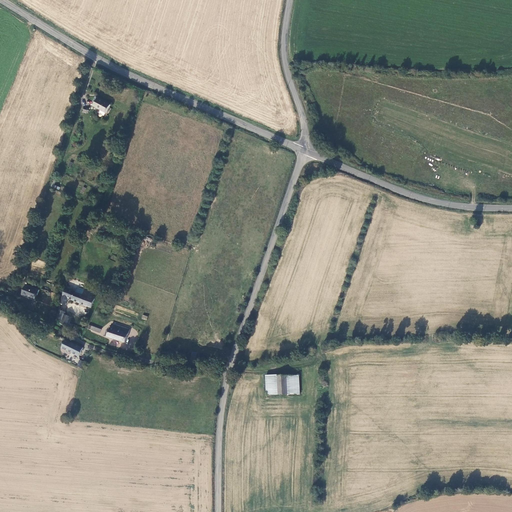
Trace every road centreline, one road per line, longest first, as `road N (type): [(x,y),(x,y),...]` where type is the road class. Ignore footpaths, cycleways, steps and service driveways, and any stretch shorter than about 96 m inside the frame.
road 1 (unclassified): [(217,511),(229,372),(303,150)]
road 2 (tertiary): [(1,0),(116,68),(303,150)]
road 3 (tertiary): [(303,150),(429,200),(511,208)]
road 4 (unclassified): [(303,150),(284,56),(290,0)]
